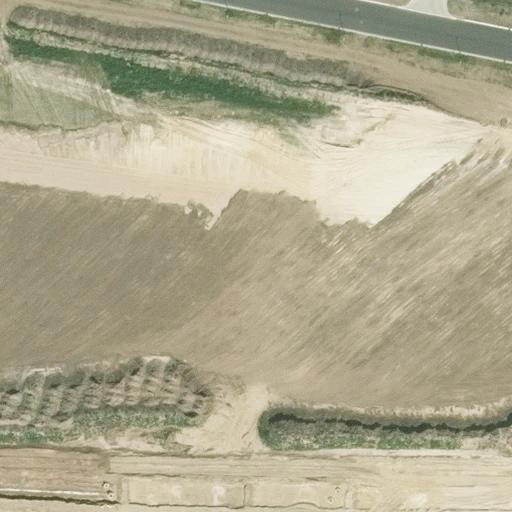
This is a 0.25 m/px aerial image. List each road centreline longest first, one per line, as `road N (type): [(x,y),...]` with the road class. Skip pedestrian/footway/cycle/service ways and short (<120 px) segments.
road 1 (unclassified): [(0,485),(511,495)]
road 2 (unclassified): [(279,0),(511,45)]
